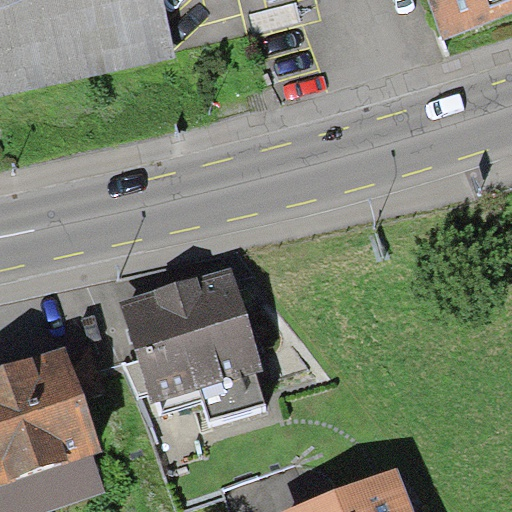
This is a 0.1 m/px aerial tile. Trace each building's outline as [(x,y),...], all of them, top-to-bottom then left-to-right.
[(164,0),(0,0),(0,94),(176,57),(164,0)] [(511,0),(427,0),(444,41),(511,14),(511,0)] [(176,290),(123,307),(156,412),(205,396),(215,427),(264,411),(254,379),(264,376),(232,273),(176,290)] [(0,375),(0,511),(52,511),(106,493),(96,463),(105,460),(68,352),(0,375)] [(297,511),(413,511),(398,472),(297,511)]
